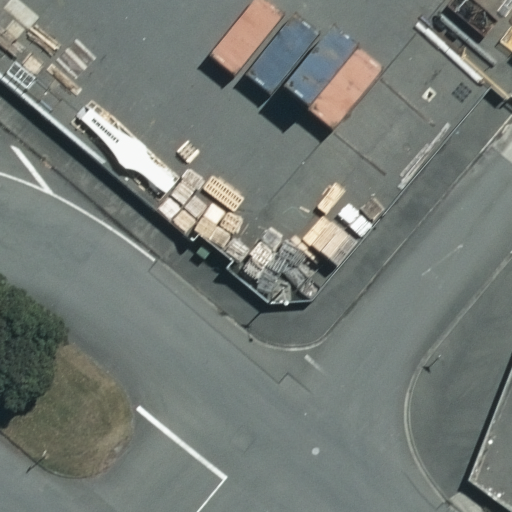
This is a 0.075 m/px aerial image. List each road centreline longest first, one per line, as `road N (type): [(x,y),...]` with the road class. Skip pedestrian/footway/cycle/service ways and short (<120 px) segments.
road 1 (unclassified): [(511,187),(342,388),(265,429)]
road 2 (tertiary): [(0,229),(86,276),(265,429)]
road 3 (tertiary): [(265,429),(362,511)]
